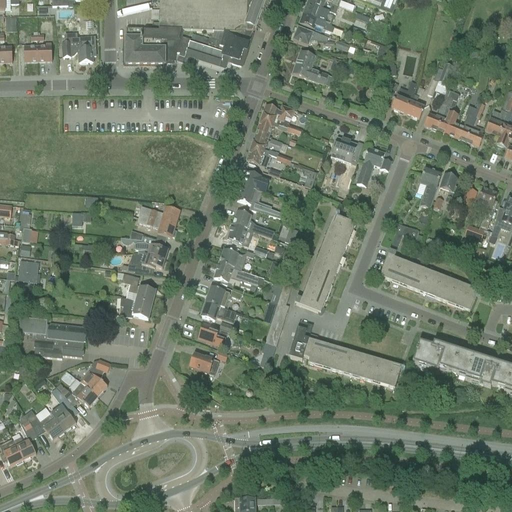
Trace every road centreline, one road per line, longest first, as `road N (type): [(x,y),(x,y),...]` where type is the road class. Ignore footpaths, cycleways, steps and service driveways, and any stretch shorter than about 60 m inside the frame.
road 1 (residential): [(511,347),(352,288),(410,143)]
road 2 (tertiary): [(254,90),(149,377)]
road 3 (secondary): [(277,446),(365,443),(511,460)]
road 4 (residential): [(490,511),(306,488),(296,511)]
road 5 (residential): [(149,377),(129,382),(105,426),(77,453),(0,493)]
road 6 (residential): [(254,90),(410,143)]
road 7 (residential): [(108,84),(238,83),(254,90)]
